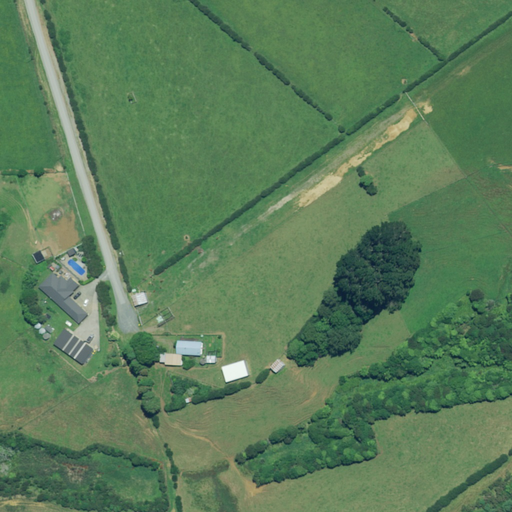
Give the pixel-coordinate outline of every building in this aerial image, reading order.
[(48,259),(44,251),(36,255),(40,263),(48,259)] [(54,272),(40,286),(79,323),(88,313),(70,295),(79,285),(71,277),(68,280),(63,275),(60,278),(54,272)] [(148,302),(145,292),(132,296),(135,305),(148,302)] [(45,326),(40,331),(48,341),(53,337),(45,326)] [(59,344),(87,365),(98,349),(70,329),(59,344)] [(201,353),(202,341),(178,340),(178,352),(201,353)] [(183,354),(162,353),(161,361),(167,361),(167,364),(182,365),(183,354)] [(286,364),(279,358),(272,366),(278,372),(286,364)]
